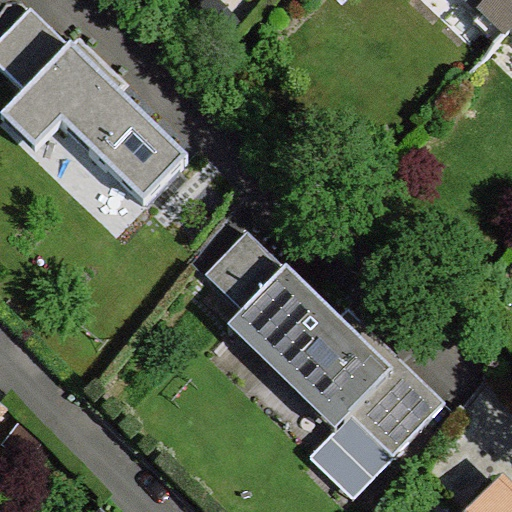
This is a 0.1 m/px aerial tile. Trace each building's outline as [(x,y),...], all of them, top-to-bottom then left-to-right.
[(511,0),(462,0),(511,48),(511,0)] [(0,40),(0,74),(29,102),(5,126),(117,237),(186,168),(28,12),(0,40)] [(247,242),(206,284),(242,319),(226,336),(333,440),(311,463),(352,503),(447,406),(409,369),(394,385),(247,242)] [(0,436),(11,423),(0,414),(0,436)] [(511,511),(511,486),(510,484),(482,511),(511,511)]
